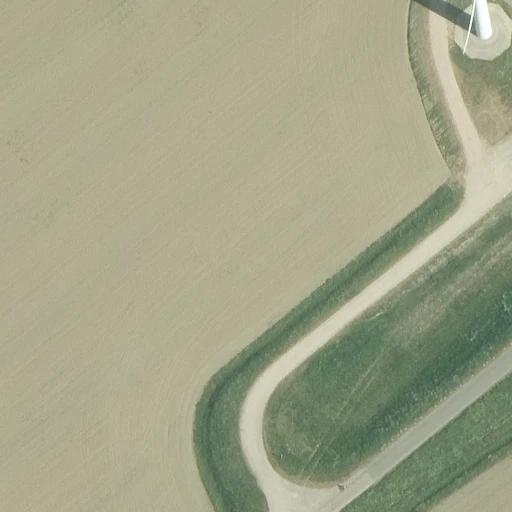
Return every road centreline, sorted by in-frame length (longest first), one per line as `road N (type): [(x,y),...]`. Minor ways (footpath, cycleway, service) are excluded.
road 1 (unclassified): [(292,511),(260,465),(249,429),(263,380),(511,175)]
road 2 (unclassified): [(321,511),(511,357)]
road 3 (track): [(501,183),(451,100),(436,58),(435,0)]
